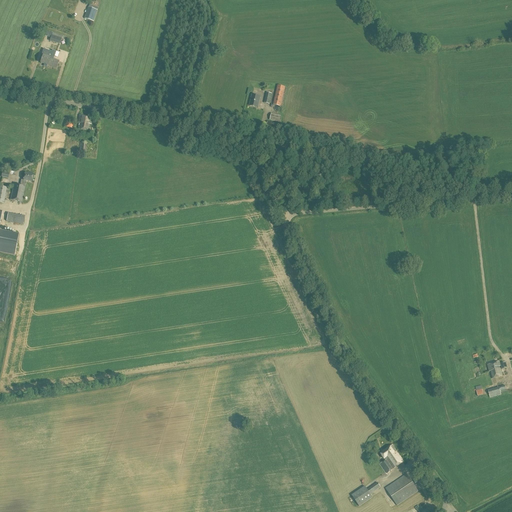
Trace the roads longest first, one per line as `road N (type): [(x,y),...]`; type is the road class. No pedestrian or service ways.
road 1 (unclassified): [(451,506),(346,360),(283,214)]
road 2 (unclassified): [(283,214),(251,143),(235,130),(0,92)]
road 3 (unclassified): [(283,214),(511,196)]
road 4 (track): [(182,122),(212,23),(208,0)]
